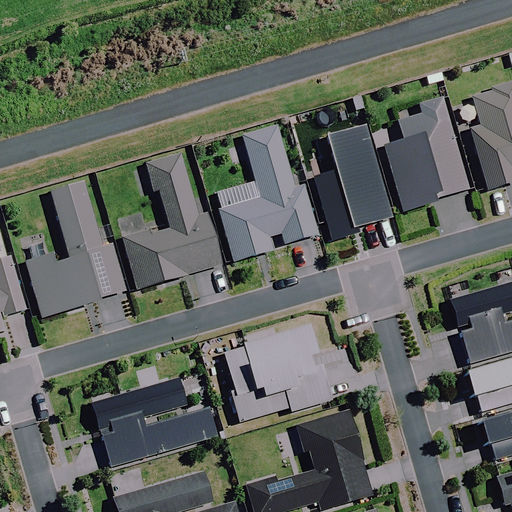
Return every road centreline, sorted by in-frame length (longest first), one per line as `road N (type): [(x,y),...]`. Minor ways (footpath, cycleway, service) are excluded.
road 1 (unclassified): [(0,154),(511,2)]
road 2 (residential): [(9,374),(369,270)]
road 3 (residential): [(369,270),(438,511)]
road 4 (residential): [(369,270),(511,229)]
road 5 (residential): [(9,374),(48,511)]
